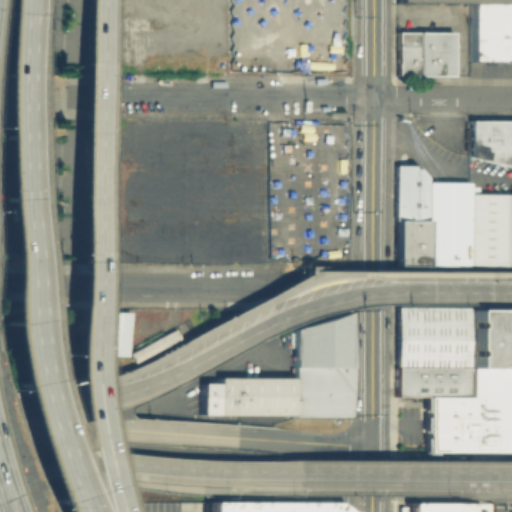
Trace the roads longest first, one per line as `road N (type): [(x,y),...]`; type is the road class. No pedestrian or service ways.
road 1 (motorway): [(106,511),(84,311),(95,0)]
road 2 (tertiary): [(373,0),(371,511)]
road 3 (residential): [(104,95),(511,97)]
road 4 (residential): [(372,282),(0,279)]
road 5 (primary): [(412,290),(301,304),(88,401)]
road 6 (motorway): [(24,273),(17,169),(23,0)]
road 7 (motorway): [(81,511),(54,428),(24,273)]
road 8 (primary): [(279,474),(511,474)]
road 9 (primary): [(129,465),(279,474)]
road 10 (residential): [(371,466),(511,466)]
road 11 (residential): [(511,282),(372,282)]
road 12 (primary): [(0,420),(137,429)]
road 13 (primary): [(0,437),(129,465)]
